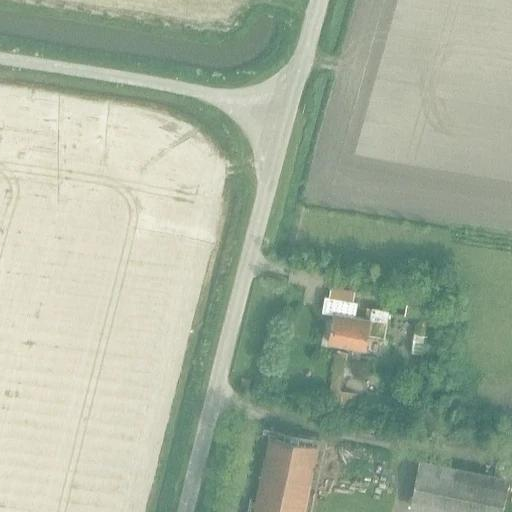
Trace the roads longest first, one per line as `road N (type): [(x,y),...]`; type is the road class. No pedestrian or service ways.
road 1 (unclassified): [(181,511),(285,113)]
road 2 (unclassified): [(285,113),(0,59)]
